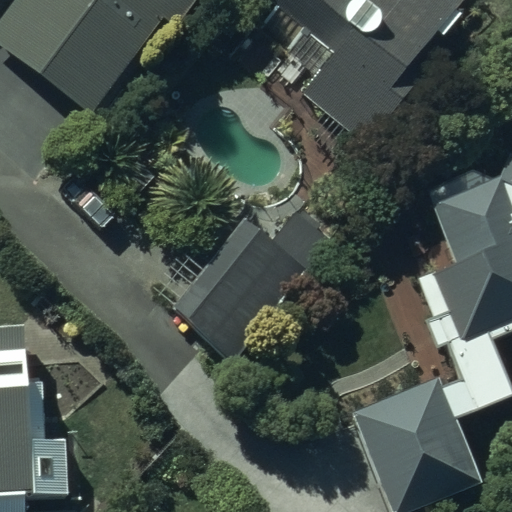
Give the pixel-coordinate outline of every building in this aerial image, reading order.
[(0,53),(90,122),(152,39),(161,28),(174,38),(203,0),(21,0),(0,28),(0,53)] [(267,88),(287,63),(314,84),(301,103),(323,120),(302,147),(333,171),(353,146),(367,157),(432,76),(422,68),(431,57),(437,61),(459,34),(453,28),(461,18),(438,0),(278,0),(267,14),(270,15),(233,61),(267,88)] [(422,195),(429,215),(426,216),(441,254),(448,274),(415,287),(430,326),(420,330),(430,357),(440,353),(455,392),(436,399),(432,387),(347,419),(382,511),(426,511),(474,494),(450,431),(502,412),(481,356),(511,344),(511,163),(509,162),(493,193),(467,178),(422,195)] [(182,306),(172,317),(230,367),(333,249),(294,214),(264,249),(246,233),(212,272),(189,252),(159,287),(182,306)] [(0,511),(27,511),(68,510),(64,453),(43,454),(39,385),(24,386),(21,335),(0,335),(0,511)]
